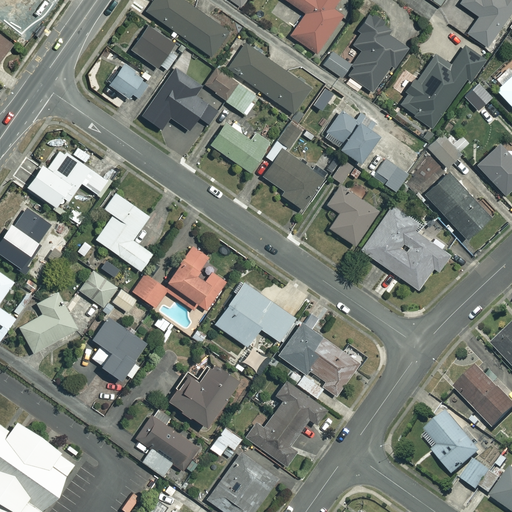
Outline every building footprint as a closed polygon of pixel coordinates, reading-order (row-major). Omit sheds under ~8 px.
[(227,31),(183,0),(152,0),(145,10),(210,55),(227,31)] [(285,0),(304,12),(288,35),(315,53),(341,14),(331,8),(336,0),(285,0)] [(511,5),(511,0),(460,0),(459,3),(477,15),(465,32),(485,46),(511,5)] [(367,17),(361,14),(353,26),(359,30),(350,43),(360,50),(344,74),(348,77),(344,83),(357,92),(361,85),(371,92),(389,64),(394,67),(407,47),(380,30),(385,23),(369,13),(367,17)] [(128,48),(156,67),(157,65),(165,70),(177,52),(169,46),(172,42),(145,24),(128,48)] [(0,63),(12,47),(0,37),(0,63)] [(308,87),(243,42),(226,67),(291,112),(308,87)] [(484,59),(464,44),(447,67),(432,56),(415,80),(405,73),(398,82),(409,90),(399,104),(430,127),(466,77),(469,79),(484,59)] [(350,61),(331,49),(320,64),(339,77),(350,61)] [(180,70),(188,59),(179,53),(170,64),(173,66),(148,102),(189,131),(197,119),(206,126),(217,110),(194,94),(200,85),(180,70)] [(147,82),(121,62),(106,82),(126,97),(129,92),(136,97),(147,82)] [(511,63),(508,68),(506,65),(494,77),(499,83),(493,88),(511,107),(511,63)] [(236,81),(216,67),(203,83),(223,98),(236,81)] [(490,95),(476,81),(462,95),(476,109),(490,95)] [(257,96),(237,83),(225,101),(244,114),(257,96)] [(376,131),(342,107),(322,136),(356,159),(376,131)] [(300,127),(289,119),(275,137),(287,146),(300,127)] [(249,139),(223,121),(208,142),(248,170),(268,140),(255,131),(249,139)] [(425,146),(445,166),(468,143),(460,135),(455,139),(450,134),(445,139),(439,133),(425,146)] [(263,155),(271,160),(261,175),(281,189),(279,193),(301,208),(323,176),(283,149),(285,146),(274,139),(263,155)] [(511,153),(509,156),(497,143),(475,163),(503,193),(511,184),(511,153)] [(71,153),(60,145),(46,165),(40,160),(23,183),(52,204),(55,199),(62,204),(78,181),(98,195),(109,181),(82,162),(88,154),(77,146),(71,153)] [(404,170),(384,157),(372,176),(392,188),(404,170)] [(488,216),(445,170),(421,193),(464,238),(488,216)] [(375,209),(338,185),(326,204),(337,211),(327,227),(352,243),(375,209)] [(147,214),(112,190),(101,206),(110,213),(93,237),(138,269),(150,252),(130,238),(147,214)] [(417,223),(390,203),(358,248),(414,287),(430,265),(435,269),(448,252),(414,227),(417,223)] [(48,220),(26,204),(12,224),(6,221),(0,229),(0,253),(16,265),(48,220)] [(90,244),(83,239),(74,251),(82,256),(90,244)] [(153,305),(164,290),(191,308),(195,302),(204,308),(224,279),(210,269),(203,279),(194,273),(206,254),(190,243),(181,256),(178,255),(160,281),(142,269),(129,289),(153,305)] [(60,252),(46,244),(41,253),(54,261),(60,252)] [(120,264),(106,256),(99,267),(112,276),(120,264)] [(115,286),(91,268),(77,288),(100,305),(115,286)] [(0,335),(13,317),(0,308),(0,296),(11,280),(0,272),(0,335)] [(293,315),(241,280),(212,323),(245,344),(257,326),(277,339),(293,315)] [(134,298),(119,288),(110,300),(125,310),(134,298)] [(75,327),(55,290),(34,301),(40,312),(17,325),(31,351),(75,327)] [(161,313),(154,323),(167,331),(174,322),(161,313)] [(144,341),(105,314),(89,337),(99,343),(89,357),(118,376),(122,371),(130,377),(138,365),(131,360),(144,341)] [(358,361),(299,320),(275,353),(304,373),(307,369),(324,380),(320,385),(335,395),(358,361)] [(511,325),(492,343),(511,364),(511,325)] [(262,356),(249,346),(240,359),(254,368),(262,356)] [(234,376),(208,359),(196,377),(183,369),(164,398),(203,423),(234,376)] [(511,407),(511,402),(476,365),(454,386),(492,426),(511,407)] [(324,406),(283,378),(272,393),(280,398),(261,425),(254,421),(244,436),(284,464),(295,449),(287,444),(306,417),(313,422),(324,406)] [(479,449),(446,412),(421,433),(434,448),(433,450),(452,473),(479,449)] [(160,473),(169,461),(180,468),(196,446),(150,413),(134,436),(148,446),(140,459),(160,473)] [(5,428),(0,423),(0,511),(41,511),(79,459),(24,420),(21,418),(12,432),(8,429),(5,428)] [(240,437),(223,424),(207,446),(217,454),(225,443),(232,448),(240,437)] [(250,511),(277,476),(239,449),(205,498),(224,511),(250,511)] [(461,478),(476,488),(479,485),(489,492),(500,475),(474,457),(461,478)] [(511,467),(491,496),(511,510),(511,467)]
